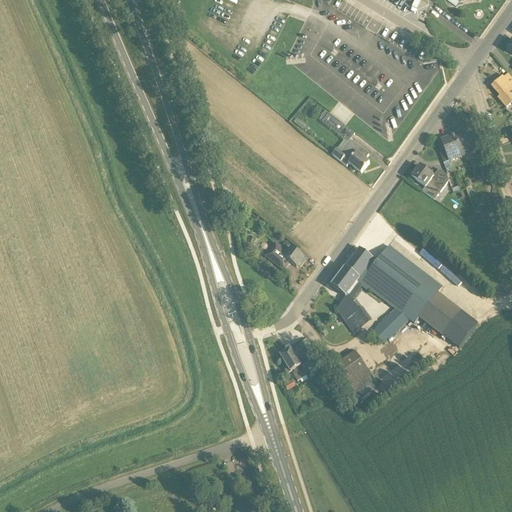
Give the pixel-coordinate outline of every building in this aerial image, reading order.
[(501,102),(507,108),(511,103),(511,79),(508,75),(504,79),(503,78),(492,87),(503,100),(501,102)] [(322,123),(350,145),(352,142),(357,136),(329,114),(325,119),(322,123)] [(450,138),(442,141),(449,162),(452,161),(472,153),(463,131),(449,136),(450,138)] [(352,142),(350,145),(342,154),(337,150),(332,156),(347,167),(349,164),(362,174),(370,164),(365,161),(369,156),(352,142)] [(454,167),(452,161),(449,162),(447,163),(443,164),(446,171),(454,167)] [(439,170),(433,177),(420,168),(412,179),(426,189),(424,193),(438,203),(451,184),(449,178),(439,170)] [(247,206),(232,195),(227,202),(241,213),(247,206)] [(304,259),(291,249),(287,254),(276,245),(266,257),(284,271),(290,263),(297,269),(298,267),(300,269),(306,261),(304,260),(304,259)] [(378,264),(375,261),(360,281),(364,284),(361,288),(368,293),(369,291),(395,311),(373,333),(388,348),(413,324),(415,325),(443,289),(390,248),(378,264)] [(340,315),(354,335),(372,322),(358,302),(355,305),(352,301),(361,288),(364,284),(360,281),(375,261),(360,250),(332,288),(347,298),(342,301),(348,310),(340,315)] [(298,383),(308,377),(300,364),(310,357),(303,345),(292,352),(290,348),(286,351),(287,353),(281,357),(286,365),(282,367),(288,375),(294,372),(294,373),(293,374),(298,383)] [(347,396),(374,379),(358,355),(332,373),(347,396)] [(296,387),(292,381),(285,386),(288,391),(296,387)] [(234,459),(241,478),(251,475),(243,455),(234,459)]
